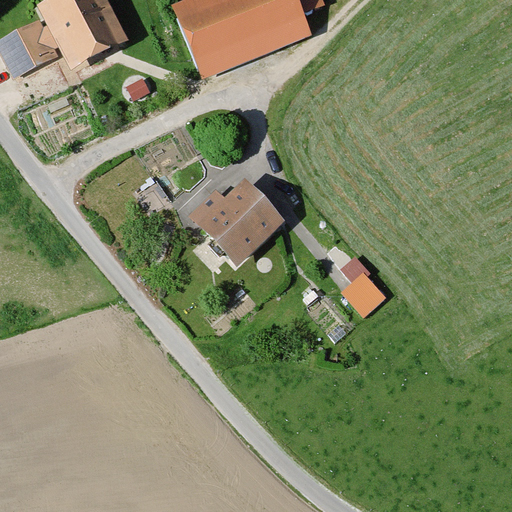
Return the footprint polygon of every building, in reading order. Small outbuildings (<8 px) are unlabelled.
[(108,0),(54,0),(38,8),(72,76),(131,46),(108,0)] [(298,0),(189,0),(173,7),(203,80),(313,36),(298,0)] [(37,21),(0,40),(0,52),(15,80),(57,58),(37,21)] [(137,194),(153,210),(169,195),(153,179),(137,194)] [(248,182),(200,228),(239,269),(287,223),(248,182)] [(364,269),(338,292),(365,321),(390,297),(364,269)]
